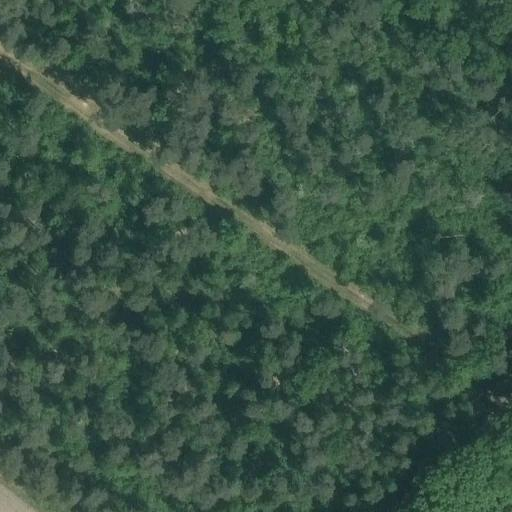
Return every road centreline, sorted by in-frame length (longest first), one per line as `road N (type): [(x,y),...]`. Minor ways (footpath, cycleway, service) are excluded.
road 1 (track): [(511,405),(423,332),(0,39)]
road 2 (track): [(511,405),(394,511)]
